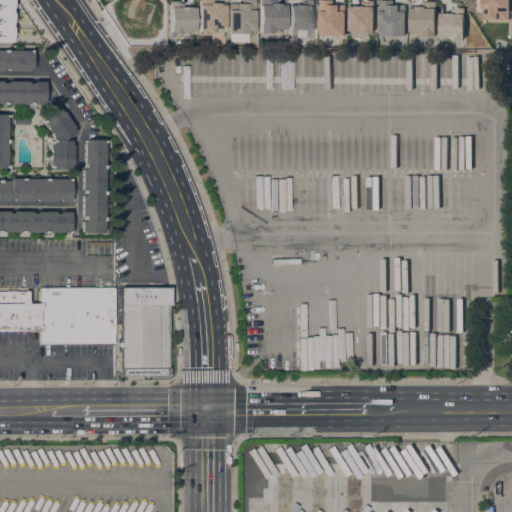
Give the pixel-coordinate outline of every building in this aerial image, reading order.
[(9,0),(0,0),(0,42),(9,42),(9,0)] [(197,0),(197,32),(212,33),(212,29),(223,29),(224,4),(211,4),(211,0),(197,0)] [(253,0),(238,0),(239,3),(227,3),(226,34),(253,34),(253,0)] [(284,5),(272,5),(272,0),(257,0),(257,34),(272,34),(272,30),(284,30),(284,5)] [(287,5),(287,30),(312,31),(312,0),(300,0),(300,5),(287,5)] [(318,0),(318,34),(344,35),(345,4),(331,4),(331,0),(318,0)] [(378,36),(405,35),(404,4),(392,4),(391,0),(377,0),(378,0),(378,36)] [(508,0),(480,0),(481,19),(509,19),(508,0)] [(168,32),(193,32),(193,7),(180,7),(179,1),(168,2),(168,32)] [(409,6),(409,32),(420,32),(420,36),(435,36),(435,1),(423,1),(423,6),(409,6)] [(373,4),(348,4),(348,31),(373,31),(373,4)] [(438,13),(438,38),(463,38),(463,8),(458,8),(457,13),(438,13)] [(0,51),(29,51),(29,69),(26,69),(26,71),(5,71),(5,69),(0,69),(0,51)] [(0,83),(5,83),(5,81),(25,82),(25,83),(31,83),(31,81),(42,82),(42,105),(0,104),(0,83)] [(72,128),(70,129),(72,132),(59,141),(69,141),(69,145),(70,145),(70,165),(68,165),(68,168),(48,168),(48,141),(54,141),(40,121),(57,109),(59,112),(61,111),(72,128)] [(12,125),(12,117),(27,117),(27,125),(12,125)] [(101,233),(79,233),(79,221),(83,221),(83,217),(79,217),(79,195),(83,195),(83,190),(79,190),(79,169),(83,169),(83,164),(81,164),(81,143),(83,143),(83,140),(102,140),(101,233)] [(0,181),(7,181),(7,178),(68,179),(68,202),(58,202),(58,200),(53,200),(53,202),(34,202),(34,200),(29,200),(29,202),(11,202),(11,200),(6,200),(6,202),(0,201),(0,181)] [(0,232),(0,211),(6,212),(6,213),(11,213),(11,211),(30,212),(30,214),(34,214),(34,212),(53,212),(53,214),(58,214),(58,212),(68,212),(68,233),(0,232)] [(0,331),(0,291),(27,291),(27,304),(38,304),(38,288),(56,288),(75,288),(93,288),(113,288),(113,341),(0,331)] [(168,288),(168,306),(166,306),(166,368),(168,368),(168,376),(120,376),(120,306),(118,306),(118,288),(168,288)] [(372,441),(395,441),(395,450),(399,450),(400,457),(395,457),(395,478),(373,478),(372,441)] [(511,511),(511,453),(440,454),(466,511),(511,511)]
